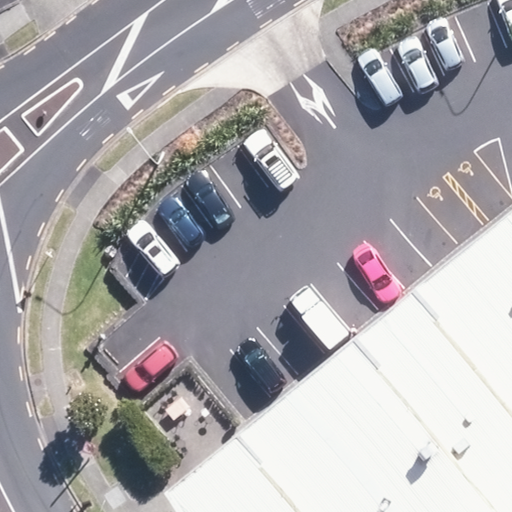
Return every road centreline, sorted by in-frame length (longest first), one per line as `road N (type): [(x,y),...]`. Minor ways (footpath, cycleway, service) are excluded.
road 1 (residential): [(79,79),(0,219)]
road 2 (residential): [(188,0),(149,19),(79,79)]
